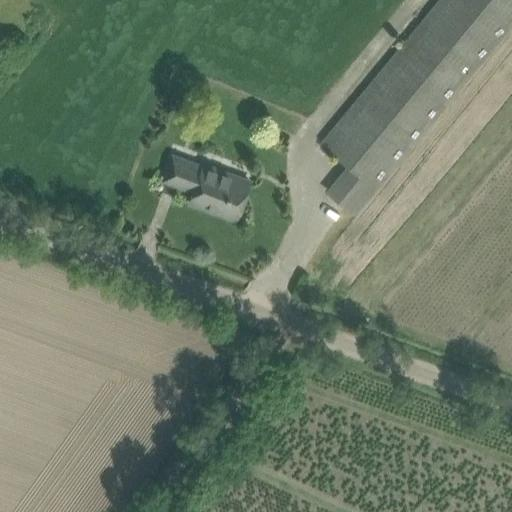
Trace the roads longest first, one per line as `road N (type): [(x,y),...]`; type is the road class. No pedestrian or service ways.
road 1 (unclassified): [(511,391),(0,200)]
road 2 (track): [(283,306),(145,511)]
